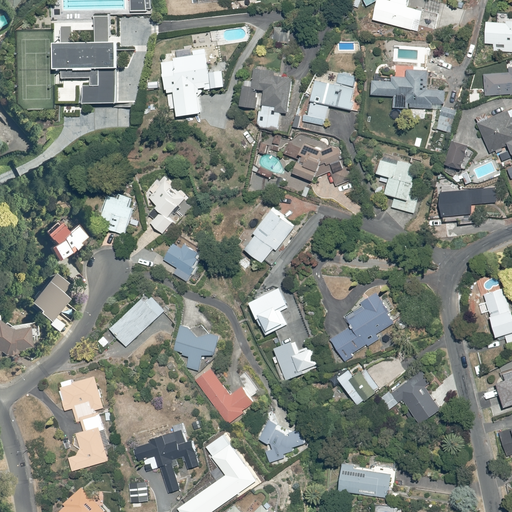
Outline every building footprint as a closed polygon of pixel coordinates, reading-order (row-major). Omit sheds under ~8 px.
[(1,0),(14,11),(23,0),(1,0)] [(146,0),(130,0),(130,11),(147,11),(146,0)] [(392,0),(390,0),(379,0),(375,20),(415,30),(420,9),(410,7),(411,0),(392,0)] [(499,22),(486,21),(485,46),(511,47),(511,17),(499,17),(499,22)] [(63,45),(55,45),(56,72),(60,72),(61,81),(91,80),(91,87),(84,87),(84,105),(117,104),(116,45),(110,45),(109,19),(96,19),(97,44),(73,45),(72,29),(63,29),(63,45)] [(292,31),(275,30),(275,42),(291,43),(292,31)] [(175,60),(163,61),(166,92),(169,92),(169,94),(175,93),(178,119),(203,116),(201,89),(206,89),(206,91),(210,90),(210,85),(213,84),(214,90),(228,88),(226,72),(228,71),(227,61),(220,62),(220,65),(210,66),(208,48),(194,50),(195,55),(175,57),(175,60)] [(268,68),(256,66),(253,87),(244,86),(241,108),(261,111),(258,129),(281,132),(284,111),(290,112),(295,77),(277,75),(277,71),(268,70),(268,68)] [(511,73),(485,72),(486,95),(511,94),(511,68),(511,73)] [(393,80),(373,80),(373,96),(395,95),(395,108),(441,107),(441,103),(447,103),(447,90),(431,90),(430,70),(408,71),(409,78),(393,78),(393,80)] [(305,115),(304,122),(328,126),(331,107),(354,110),(354,111),(357,74),(340,71),(338,85),(316,80),(310,116),(305,115)] [(511,109),(479,124),(492,155),(509,147),(511,155),(511,109)] [(456,117),(441,114),(437,129),(453,132),(456,117)] [(470,146),(454,142),(448,163),(465,167),(470,146)] [(327,151),(305,143),(295,174),(317,181),(331,172),(339,185),(345,182),(337,169),(347,162),(338,147),(327,151)] [(399,163),(382,159),(378,174),(391,178),(386,194),(395,197),(392,207),(415,214),(429,168),(400,160),(399,163)] [(187,195),(166,179),(151,198),(160,205),(157,208),(162,212),(153,224),(165,234),(175,221),(169,217),(187,195)] [(497,184),(442,187),(443,223),(459,222),(458,216),(462,216),(463,224),(475,223),(474,204),(498,203),(497,184)] [(140,201),(112,189),(97,224),(125,236),(131,223),(138,226),(140,221),(133,218),(140,201)] [(296,227),(273,210),(256,233),(258,234),(247,249),(266,263),(276,250),(278,251),(296,227)] [(57,221),(45,233),(56,245),(52,247),(61,261),(71,254),(73,256),(83,247),(81,244),(89,239),(76,224),(68,232),(57,221)] [(184,248),(176,243),(166,259),(178,267),(174,274),(187,282),(205,254),(187,243),(184,248)] [(70,285),(56,274),(30,304),(41,313),(40,315),(50,323),(49,325),(58,332),(65,324),(56,317),(70,300),(63,294),(70,285)] [(511,310),(504,286),(485,293),(488,302),(481,304),(484,314),(492,311),(493,316),(491,317),(498,338),(505,335),(508,344),(511,342),(511,310)] [(279,289),(250,303),(261,325),(263,325),(267,334),(288,324),(282,311),(289,308),(279,289)] [(144,298),(111,328),(128,347),(168,311),(153,295),(147,301),(144,298)] [(352,325),(332,339),(347,360),(379,337),(377,333),(397,320),(380,295),(375,299),(373,296),(363,303),(365,306),(347,318),(352,325)] [(0,352),(5,356),(19,355),(18,351),(33,347),(31,339),(40,338),(37,320),(12,326),(6,322),(4,325),(0,323),(0,320),(0,352)] [(220,335),(181,325),(174,349),(183,352),(182,354),(190,356),(187,367),(200,370),(204,354),(214,357),(220,335)] [(111,342),(105,335),(98,341),(105,349),(111,342)] [(297,339),(276,348),(278,354),(275,355),(285,381),(320,366),(312,345),(301,349),(297,339)] [(383,388),(368,368),(355,378),(347,368),(331,380),(337,387),(343,382),(360,405),(368,399),(370,402),(380,394),(378,391),(383,388)] [(213,370),(197,381),(229,426),(259,404),(246,386),(232,396),(213,370)] [(508,380),(498,383),(507,407),(511,405),(511,374),(506,377),(508,380)] [(63,391),(61,392),(67,411),(74,409),(78,422),(82,421),(85,430),(75,433),(79,447),(81,447),(78,454),(71,456),(75,471),(111,461),(103,432),(106,431),(100,409),(105,408),(96,375),(74,382),(73,378),(61,381),(63,386),(61,386),(63,391)] [(420,375),(392,393),(399,404),(405,400),(407,403),(405,404),(411,414),(414,412),(422,425),(444,411),(420,375)] [(388,392),(380,398),(389,410),(397,404),(388,392)] [(280,423),(271,419),(261,439),(271,443),(273,444),(273,449),(267,451),(270,463),(286,458),(285,453),(296,450),(295,447),(308,443),(304,429),(291,433),(292,435),(288,437),(287,433),(278,429),(280,423)] [(511,428),(501,432),(508,455),(511,454),(511,428)] [(157,441),(136,447),(140,461),(145,459),(147,466),(153,464),(154,469),(161,466),(170,494),(182,490),(173,459),(183,456),(185,462),(187,461),(190,470),(201,466),(190,429),(157,439),(157,441)] [(226,474),(179,507),(181,511),(209,511),(255,479),(230,445),(214,456),(226,474)] [(345,461),(341,491),(392,498),(393,488),(395,489),(398,468),(373,464),(373,468),(357,466),(358,463),(345,461)] [(131,501),(150,500),(150,499),(148,480),(130,481),(131,501)] [(68,506),(60,511),(105,511),(84,486),(65,502),(68,506)]
